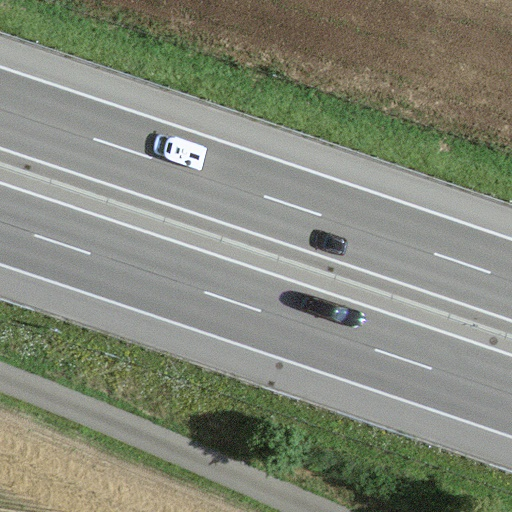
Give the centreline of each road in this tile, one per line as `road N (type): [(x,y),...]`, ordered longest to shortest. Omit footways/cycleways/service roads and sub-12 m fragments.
road 1 (motorway): [(511,288),(0,112)]
road 2 (motorway): [(0,233),(511,407)]
road 3 (unclassified): [(0,380),(307,511)]
